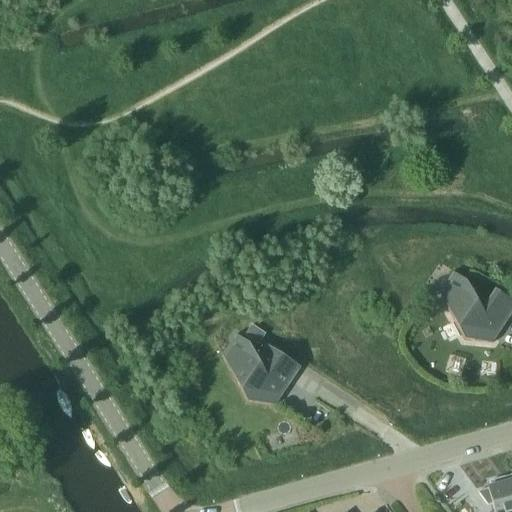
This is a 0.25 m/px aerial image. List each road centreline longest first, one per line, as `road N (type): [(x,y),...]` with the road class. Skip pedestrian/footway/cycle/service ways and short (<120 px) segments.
road 1 (tertiary): [(177,511),(0,242)]
road 2 (residential): [(240,511),(382,471)]
road 3 (residential): [(382,471),(511,435)]
